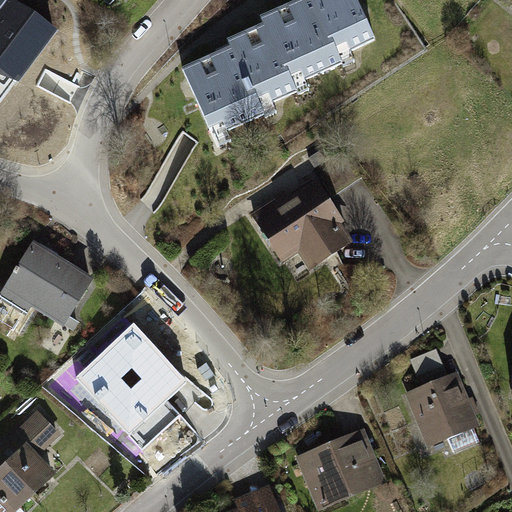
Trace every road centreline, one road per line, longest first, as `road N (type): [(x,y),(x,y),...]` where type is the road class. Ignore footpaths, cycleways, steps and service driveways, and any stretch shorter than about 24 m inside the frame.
road 1 (residential): [(272,415),(437,293),(501,231)]
road 2 (residential): [(73,206),(180,302),(272,415)]
road 3 (residential): [(186,0),(100,106),(73,206)]
road 4 (residential): [(144,511),(272,415)]
